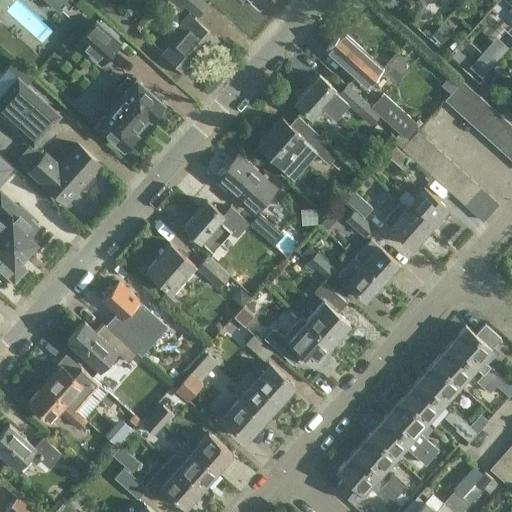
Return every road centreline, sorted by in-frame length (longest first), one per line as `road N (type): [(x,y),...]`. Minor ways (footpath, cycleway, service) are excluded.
road 1 (residential): [(0,353),(313,0)]
road 2 (residential): [(286,470),(446,291),(470,291)]
